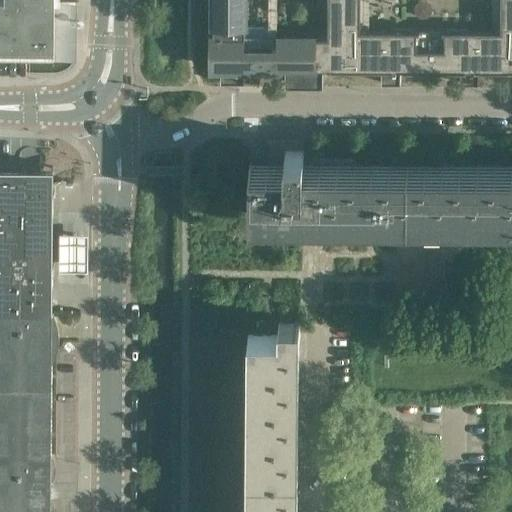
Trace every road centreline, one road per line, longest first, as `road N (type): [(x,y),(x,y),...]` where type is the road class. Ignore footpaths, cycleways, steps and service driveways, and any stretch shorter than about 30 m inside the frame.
road 1 (residential): [(115,148),(183,134),(233,106),(511,106)]
road 2 (secondary): [(109,511),(115,148)]
